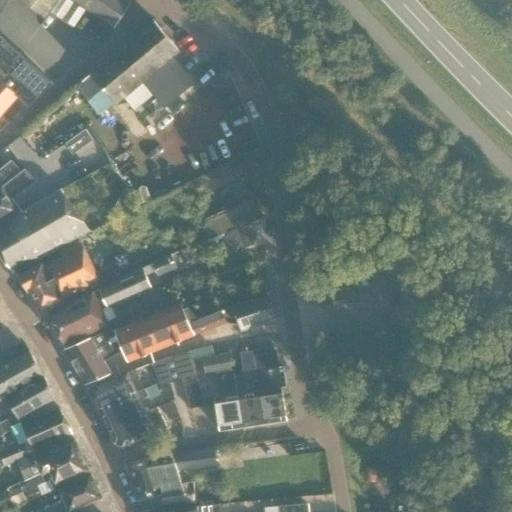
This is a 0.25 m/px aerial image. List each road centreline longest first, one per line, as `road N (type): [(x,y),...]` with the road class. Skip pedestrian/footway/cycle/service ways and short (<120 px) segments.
road 1 (residential): [(305,432),(284,335),(263,118),(246,76),(215,44),(144,0)]
road 2 (unclassified): [(110,460),(0,277)]
road 3 (residential): [(110,460),(283,428),(305,432)]
road 4 (secondary): [(511,117),(395,0)]
